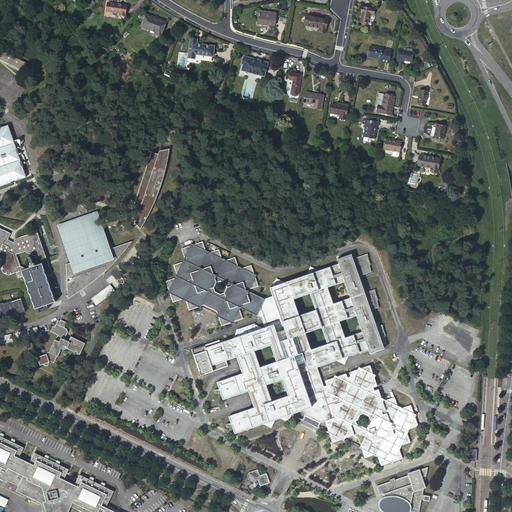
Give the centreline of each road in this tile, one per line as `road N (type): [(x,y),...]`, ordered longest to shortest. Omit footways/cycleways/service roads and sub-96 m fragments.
road 1 (tertiary): [(233,496),(0,382)]
road 2 (tertiary): [(511,374),(498,511)]
